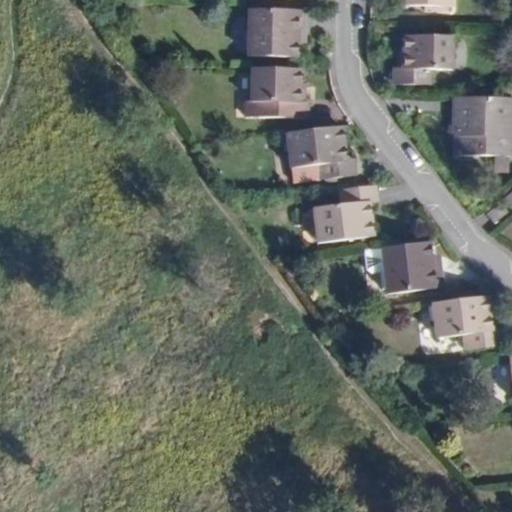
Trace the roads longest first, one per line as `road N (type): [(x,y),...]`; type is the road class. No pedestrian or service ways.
road 1 (track): [(76,0),(217,191),(477,511)]
road 2 (residential): [(349,0),(352,94),(511,294)]
